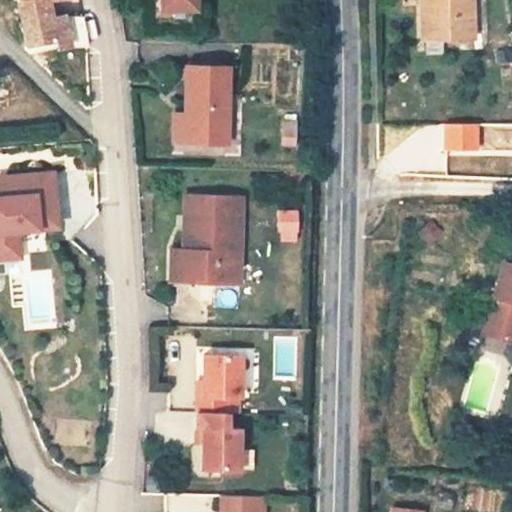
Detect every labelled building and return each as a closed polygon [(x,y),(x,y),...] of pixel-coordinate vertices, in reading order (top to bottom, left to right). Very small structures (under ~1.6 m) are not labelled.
[(79,19),(71,16),(66,15),(54,19),(50,0),(20,0),(32,58),(85,49),(82,31),(79,19)] [(168,0),(170,15),(196,14),(195,0),(168,0)] [(419,0),(420,44),(471,44),(470,0),(419,0)] [(221,143),(224,69),(187,67),(184,141),(221,143)] [(293,145),(294,118),(279,117),(278,145),(293,145)] [(475,121),(434,122),(437,147),(474,148),(475,121)] [(0,261),(23,259),(21,233),(39,232),(59,229),(53,171),(0,174),(0,261)] [(242,196),(186,196),(185,248),(173,248),(173,282),(241,282),(242,196)] [(296,243),(297,209),(276,208),(274,242),(296,243)] [(430,218),(415,230),(426,244),(441,232),(430,218)] [(482,334),(511,342),(511,264),(504,262),(482,334)] [(195,397),(195,431),(201,431),(201,445),(201,471),(237,471),(238,431),(226,431),(226,398),(238,398),(238,358),(202,358),(202,384),(201,398),(195,397)] [(257,511),(258,502),(219,501),(219,511),(257,511)]
